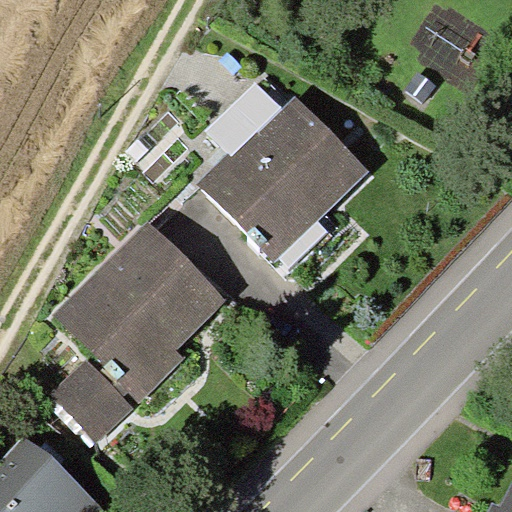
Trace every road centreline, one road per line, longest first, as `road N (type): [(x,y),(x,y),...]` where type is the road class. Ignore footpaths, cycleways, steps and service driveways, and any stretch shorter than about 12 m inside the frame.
road 1 (track): [(0,335),(189,0)]
road 2 (tertiary): [(511,278),(298,511)]
